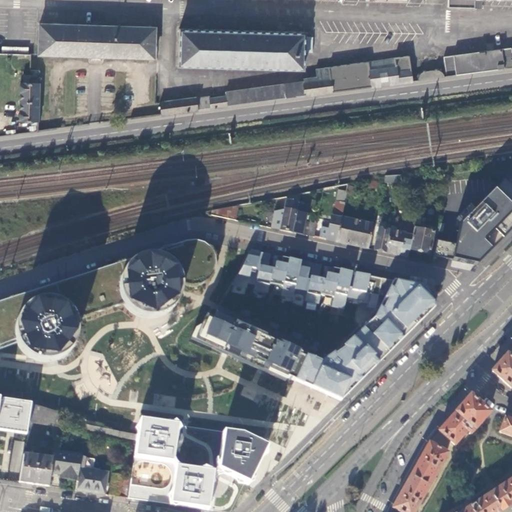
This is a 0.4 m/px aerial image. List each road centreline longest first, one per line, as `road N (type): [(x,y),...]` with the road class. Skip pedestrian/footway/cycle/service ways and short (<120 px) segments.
road 1 (tertiary): [(511,79),(0,149)]
road 2 (residential): [(0,290),(199,224),(440,275),(474,306)]
road 3 (primary): [(474,306),(268,511)]
road 4 (primary): [(345,467),(452,361)]
